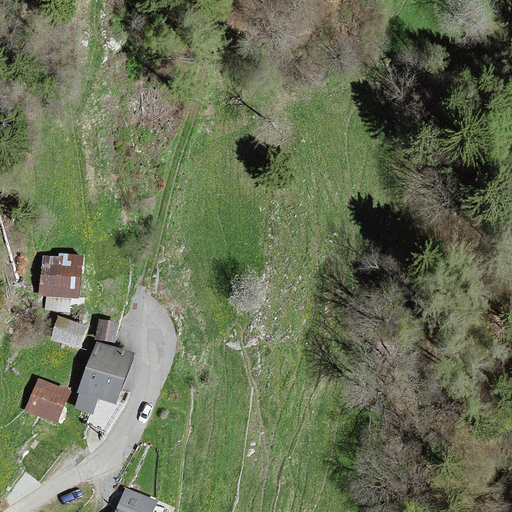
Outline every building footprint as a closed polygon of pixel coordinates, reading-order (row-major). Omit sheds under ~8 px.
[(84,256),(59,253),(58,258),(44,257),(40,295),(47,296),(46,310),(70,312),(72,296),(80,297),(84,256)] [(88,326),(59,317),(52,341),(81,350),(88,326)] [(119,322),(100,319),(97,339),(115,342),(119,322)] [(133,355),(98,342),(80,391),(83,392),(78,406),(93,412),(99,397),(116,403),(133,355)] [(70,392),(38,379),(26,409),(57,422),(70,392)] [(158,501),(126,488),(117,511),(167,511),(169,509),(156,504),(158,501)]
